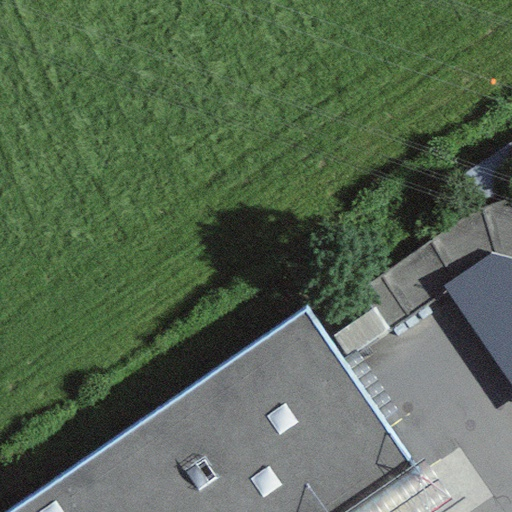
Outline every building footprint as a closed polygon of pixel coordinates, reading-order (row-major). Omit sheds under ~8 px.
[(480,205),(511,183),(511,143),(461,178),(480,205)] [(511,202),(506,204),(498,206),(489,209),(482,212),(477,214),(472,217),(466,220),(459,224),(361,294),(373,311),(388,333),(442,295),(456,285),(464,280),(473,276),(481,273),(490,269),(499,266),(506,264),(511,262),(511,202)] [(344,364),(307,311),(11,511),(367,511),(420,476),(385,424),(344,364)] [(358,354),(388,333),(373,311),(333,339),(348,361),(358,354)] [(383,391),(358,354),(348,361),(344,364),(385,424),(399,414),(383,391)] [(429,470),(420,476),(367,511),(444,511),(453,506),(429,470)]
